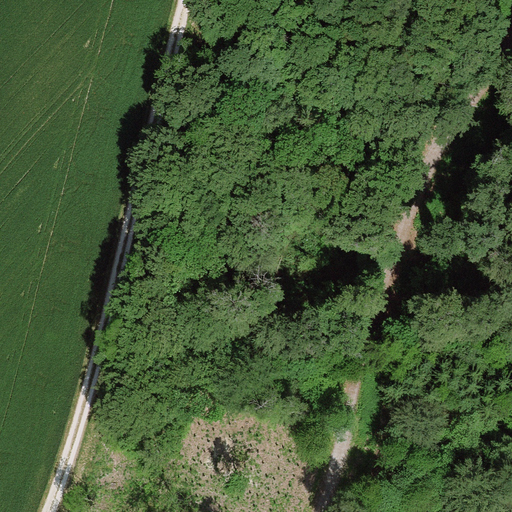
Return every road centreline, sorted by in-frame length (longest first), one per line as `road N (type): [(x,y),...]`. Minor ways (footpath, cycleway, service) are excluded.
road 1 (track): [(49,511),(187,0)]
road 2 (track): [(326,511),(403,252),(462,120),(511,49)]
